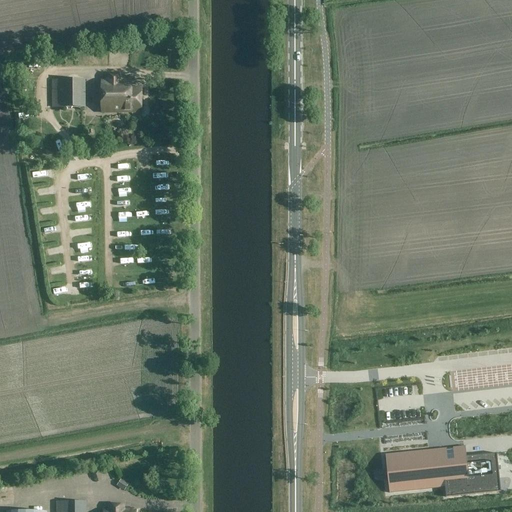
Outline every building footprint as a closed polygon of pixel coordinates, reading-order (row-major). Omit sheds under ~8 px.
[(108,76),(108,81),(102,81),(102,111),(140,112),(141,89),(131,89),(131,80),(120,79),(120,76),(108,76)] [(52,81),(52,107),(84,108),(85,81),(52,81)] [(17,89),(17,100),(26,100),(26,89),(17,89)] [(387,458),(390,487),(455,480),(456,493),(496,489),(493,456),(462,459),(460,450),(387,458)] [(121,479),(117,486),(124,490),(128,484),(121,479)] [(82,511),(83,503),(58,503),(57,511),(82,511)]
